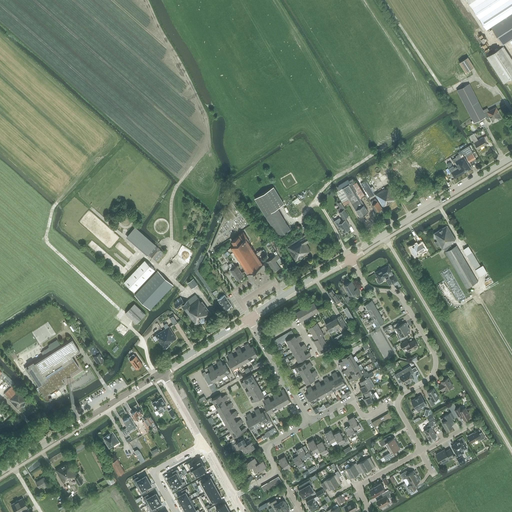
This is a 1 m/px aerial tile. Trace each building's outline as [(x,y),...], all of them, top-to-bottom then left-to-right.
[(511,0),(484,0),(472,8),(486,30),(491,27),(511,12),(511,0)] [(511,12),(491,27),(503,45),(510,40),(511,38),(511,12)] [(495,51),(486,56),(489,60),(497,55),(495,51)] [(468,57),(459,63),(466,73),(474,67),(468,57)] [(469,83),(457,90),(474,123),(486,116),(485,113),(480,104),(473,90),(469,83)] [(496,107),(485,113),(486,116),(487,118),(490,117),(493,123),(502,118),(498,110),(496,107)] [(478,140),(476,137),(474,133),(470,135),(478,149),(487,144),(483,137),(478,140)] [(475,158),(472,152),(469,146),(461,150),(461,151),(463,154),(465,153),(467,156),(466,156),(469,162),(475,158)] [(458,152),(459,154),(456,156),(456,157),(452,160),(454,163),(455,162),(458,167),(456,168),(456,166),(450,170),(451,173),(455,178),(471,169),(464,157),(461,158),(460,156),(463,154),(461,151),(458,152)] [(348,179),(339,186),(341,189),(336,192),(343,203),(349,199),(360,216),(368,211),(360,199),(365,196),(356,182),(356,183),(353,179),(349,181),(348,179)] [(369,185),(368,186),(365,188),(370,197),(374,194),(369,185)] [(255,199),(278,237),(291,229),(277,208),(284,204),(274,187),(255,199)] [(383,207),(397,199),(389,187),(385,189),(385,188),(375,194),(383,207)] [(376,199),(371,202),(372,204),(372,205),(376,211),(382,208),(376,199)] [(339,212),(343,219),(348,216),(344,209),(339,212)] [(331,216),(333,220),(340,216),(337,212),(331,216)] [(127,213),(126,213),(125,213),(124,214),(123,214),(122,214),(122,215),(121,215),(120,216),(120,217),(119,217),(119,218),(118,219),(118,220),(118,221),(118,222),(118,223),(118,224),(119,224),(119,225),(119,226),(120,226),(120,227),(121,228),(122,228),(123,229),(124,229),(125,229),(126,229),(127,229),(128,229),(129,229),(130,228),(131,228),(131,227),(132,227),(133,226),(133,225),(134,224),(134,223),(134,222),(134,221),(134,220),(134,219),(133,218),(133,217),(132,216),(131,215),(130,215),(130,214),(129,214),(128,214),(127,213)] [(349,225),(346,219),(342,222),(339,218),(334,221),(338,228),(340,227),(344,232),(350,228),(348,226),(349,225)] [(445,248),(447,251),(452,248),(451,245),(454,244),(452,241),(456,239),(448,225),(433,234),(434,235),(433,235),(435,239),(436,238),(443,250),(445,248)] [(164,252),(156,245),(135,227),(127,236),(148,255),(149,254),(157,261),(164,252)] [(258,257),(256,253),(248,242),(250,241),(243,231),(238,235),(239,236),(232,241),(235,245),(231,248),(248,274),(263,264),(258,257)] [(306,234),(287,246),(296,261),(307,254),(307,253),(311,250),(306,243),(310,241),(306,234)] [(98,253),(102,249),(91,239),(87,243),(98,253)] [(415,255),(426,249),(423,245),(419,248),(417,244),(411,247),(415,255)] [(452,248),(447,251),(445,252),(466,288),(478,281),(457,245),(452,248)] [(481,265),(469,245),(464,248),(480,276),(489,271),(484,263),(481,265)] [(256,252),(256,253),(258,257),(259,256),(264,253),(263,253),(264,253),(269,260),(266,261),(271,268),(272,267),(275,270),(280,267),(276,260),(280,258),(278,254),(271,258),(270,258),(264,249),(262,250),(261,249),(256,252)] [(145,260),(124,282),(134,291),(155,270),(145,260)] [(237,280),(243,275),(237,266),(230,270),(237,280)] [(388,266),(376,273),(378,277),(377,278),(376,279),(378,282),(380,283),(383,281),(383,279),(383,278),(388,275),(389,277),(393,275),(391,271),(388,266)] [(158,271),(135,295),(150,309),(173,285),(158,271)] [(393,275),(389,277),(393,283),(393,284),(394,283),(398,281),(394,274),(393,275)] [(188,283),(192,288),(198,284),(194,278),(188,283)] [(355,295),(360,293),(357,288),(356,289),(354,286),(354,285),(352,281),(345,285),(348,291),(347,292),(349,295),(354,293),(355,295)] [(446,298),(450,297),(445,283),(441,284),(446,298)] [(220,288),(215,292),(219,298),(218,299),(224,309),(231,305),(220,288)] [(336,304),(341,301),(336,294),(332,289),(328,292),(336,304)] [(181,305),(196,325),(202,321),(203,321),(205,319),(206,318),(211,313),(202,301),(201,302),(196,294),(185,302),(181,297),(175,302),(176,303),(175,304),(177,308),(181,305)] [(364,310),(365,311),(375,305),(372,300),(364,305),(366,308),(364,310)] [(308,306),(313,314),(319,311),(314,302),(308,306)] [(125,313),(137,324),(146,314),(135,303),(125,313)] [(375,305),(365,311),(366,313),(368,312),(370,315),(378,311),(375,305)] [(308,306),(302,309),(307,318),(313,314),(308,306)] [(301,321),(307,318),(302,309),(296,313),(301,321)] [(378,311),(370,315),(372,319),(370,320),(371,322),(381,316),(378,311)] [(173,316),(170,318),(174,325),(178,323),(173,316)] [(381,316),(371,322),(372,324),(374,322),(377,326),(384,322),(381,316)] [(335,328),(337,330),(339,329),(338,327),(340,325),(341,326),(342,327),(343,328),(344,328),(345,328),(347,326),(343,319),(339,321),(337,317),(331,321),(335,328)] [(335,328),(331,321),(326,324),(330,331),(335,328)] [(397,330),(398,332),(408,327),(407,326),(408,325),(406,323),(405,323),(405,322),(396,327),(394,325),(392,326),(395,331),(397,330)] [(166,329),(163,330),(170,343),(173,341),(176,338),(167,323),(164,325),(166,329)] [(312,334),(320,329),(317,323),(308,328),(312,334)] [(408,327),(398,332),(400,335),(398,336),(400,341),(406,338),(404,335),(410,331),(411,330),(409,327),(408,327)] [(322,336),(324,335),(320,329),(312,334),(315,340),(322,336)] [(163,330),(155,335),(163,348),(171,343),(170,343),(163,330)] [(289,338),(286,340),(289,345),(301,337),(299,335),(296,337),(295,335),(292,337),(289,338)] [(322,336),(315,340),(314,341),(317,347),(326,342),(322,336)] [(71,337),(24,368),(39,391),(38,391),(40,394),(41,394),(43,397),(50,393),(50,394),(58,389),(58,388),(64,383),(62,379),(66,376),(66,377),(71,376),(70,373),(79,368),(72,356),(80,350),(71,337)] [(302,340),(301,337),(289,345),(291,349),(300,344),(298,342),(302,340)] [(409,351),(418,346),(415,340),(408,344),(407,341),(400,344),(403,349),(407,347),(409,351)] [(329,348),(326,342),(317,347),(321,353),(329,348)] [(246,344),(254,357),(258,355),(253,346),(251,347),(248,343),(246,344)] [(104,360),(98,350),(93,344),(88,347),(92,355),(94,353),(95,355),(93,357),(96,362),(97,361),(99,363),(104,360)] [(254,357),(246,344),(244,345),(247,350),(245,351),(250,360),(254,357)] [(301,346),(300,344),(291,349),(294,353),(306,346),(304,344),(301,346)] [(307,348),(306,346),(294,353),(296,357),(304,352),(303,350),(307,348)] [(250,360),(245,351),(243,352),(240,348),(238,349),(246,362),(250,360)] [(246,362),(238,349),(236,350),(238,354),(236,355),(241,364),(246,362)] [(241,364),(236,355),(234,357),(232,352),(230,354),(237,367),(241,364)] [(306,354),(304,352),(296,357),(298,361),(311,354),(309,352),(306,354)] [(340,364),(353,357),(351,352),(342,358),(343,360),(339,362),(340,364)] [(136,369),(143,365),(136,356),(135,356),(134,354),(128,358),(130,360),(136,369)] [(233,369),(237,367),(230,354),(228,355),(230,359),(228,360),(233,369)] [(353,357),(340,364),(341,366),(345,364),(347,366),(356,361),(353,357)] [(221,360),(219,361),(226,374),(231,372),(225,363),(223,364),(221,360)] [(219,361),(217,362),(219,367),(217,368),(222,377),(226,374),(219,361)] [(356,361),(347,366),(348,368),(344,371),(345,373),(358,365),(356,361)] [(299,371),(311,364),(310,362),(307,364),(305,362),(294,368),(297,372),(299,371)] [(313,366),(311,364),(299,371),(302,375),(310,370),(309,368),(313,366)] [(212,365),(210,366),(218,379),(222,377),(217,368),(215,369),(212,365)] [(358,365),(345,373),(346,375),(350,372),(351,374),(361,369),(358,365)] [(210,366),(208,367),(211,371),(208,372),(209,372),(210,375),(212,378),(213,381),(214,382),(218,379),(210,366)] [(407,372),(404,373),(409,382),(414,379),(411,374),(414,372),(410,366),(405,369),(407,372)] [(366,371),(363,368),(361,369),(351,374),(353,377),(348,379),(350,381),(363,373),(366,371)] [(304,379),(316,372),(315,370),(311,372),(310,370),(302,375),(304,379)] [(2,371),(0,373),(0,375),(11,386),(14,382),(2,371)] [(368,373),(364,376),(365,379),(360,382),(362,386),(360,387),(363,392),(370,388),(375,385),(370,377),(374,375),(372,371),(368,373)] [(317,375),(316,372),(304,379),(307,384),(315,379),(314,377),(317,375)] [(334,373),(341,386),(346,383),(340,375),(338,376),(336,372),(334,373)] [(409,382),(404,373),(402,375),(400,372),(395,375),(399,381),(401,379),(404,385),(409,382)] [(341,386),(334,373),(331,374),(334,378),(332,379),(337,388),(341,386)] [(242,385),(254,378),(252,374),(243,379),(244,381),(241,383),(242,385)] [(337,388),(332,379),(330,381),(327,376),(325,377),(333,391),(337,388)] [(333,391),(325,377),(323,379),(326,383),(323,384),(329,393),(333,391)] [(247,386),(248,388),(257,383),(254,378),(242,385),(244,388),(247,386)] [(446,390),(453,386),(448,378),(441,382),(442,384),(439,385),(442,391),(445,389),(446,390)] [(329,393),(323,384),(321,385),(319,381),(317,382),(325,396),(329,393)] [(325,396),(317,382),(315,384),(317,388),(315,389),(320,398),(325,396)] [(257,383),(248,388),(249,390),(246,391),(247,394),(259,387),(257,383)] [(10,401),(18,409),(29,398),(14,384),(4,393),(11,400),(10,401)] [(320,398),(315,389),(313,390),(311,386),(309,387),(316,400),(320,398)] [(252,394),(253,396),(262,391),(259,387),(247,394),(249,396),(252,394)] [(312,403),(316,400),(309,387),(307,388),(309,393),(307,394),(312,403)] [(373,393),(370,388),(363,392),(366,397),(364,398),(367,403),(379,397),(376,391),(373,393)] [(434,401),(439,397),(434,388),(427,392),(431,399),(428,400),(432,406),(436,404),(434,401)] [(281,395),(286,403),(290,401),(284,389),(281,390),(283,394),(281,395)] [(264,395),(262,391),(253,396),(254,398),(251,400),(252,402),(264,395)] [(286,403),(281,395),(279,396),(277,393),(275,394),(282,406),(286,403)] [(214,404),(227,396),(226,394),(222,396),(221,394),(212,400),(214,404)] [(282,406),(275,394),(273,395),(275,399),(273,400),(278,408),(282,406)] [(217,408),(226,403),(224,400),(229,398),(227,396),(214,404),(217,408)] [(412,401),(412,402),(412,403),(412,404),(413,405),(414,405),(416,409),(417,409),(418,411),(419,411),(423,408),(424,407),(427,405),(421,396),(416,399),(416,398),(412,401)] [(162,397),(152,403),(156,410),(155,411),(157,415),(160,414),(159,414),(165,410),(163,407),(166,405),(162,397)] [(278,408),(273,400),(271,401),(269,398),(267,399),(274,411),(278,408)] [(269,413),(274,411),(267,399),(264,400),(266,403),(264,405),(269,413)] [(219,412),(232,404),(231,402),(227,405),(226,403),(217,408),(219,412)] [(221,416),(230,411),(229,409),(233,406),(232,404),(219,412),(221,416)] [(468,418),(470,417),(465,408),(461,410),(460,407),(455,410),(458,416),(461,415),(464,420),(465,420),(468,419),(468,418)] [(257,409),(264,422),(266,421),(267,423),(271,421),(266,412),(264,413),(263,411),(261,412),(259,408),(257,409)] [(137,411),(133,413),(131,414),(135,420),(136,419),(138,421),(143,418),(142,416),(143,415),(140,409),(137,411)] [(264,422),(257,409),(255,410),(257,414),(255,416),(260,425),(264,422)] [(224,420),(237,413),(236,411),(232,413),(230,411),(221,416),(224,420)] [(226,424),(235,419),(234,417),(238,415),(237,413),(224,420),(226,424)] [(260,425),(255,416),(253,417),(250,413),(248,414),(256,427),(260,425)] [(156,424),(150,414),(145,418),(144,419),(145,421),(143,422),(148,431),(151,430),(148,425),(151,423),(152,426),(156,424)] [(252,430),(256,427),(248,414),(246,415),(249,419),(246,420),(252,430)] [(446,420),(442,422),(447,430),(452,427),(449,421),(452,420),(449,414),(444,417),(446,420)] [(351,424),(354,430),(360,426),(354,416),(348,419),(351,424)] [(124,420),(123,421),(127,427),(122,430),(125,435),(129,433),(128,431),(136,427),(130,417),(126,419),(126,418),(123,420),(124,420)] [(228,429),(242,421),(241,419),(236,421),(235,419),(226,424),(228,429)] [(429,428),(424,431),(430,440),(437,436),(432,429),(438,425),(435,419),(429,423),(430,424),(428,426),(429,428)] [(231,433),(240,427),(239,425),(243,423),(242,421),(228,429),(231,433)] [(357,435),(354,430),(351,424),(345,428),(351,438),(357,435)] [(233,437),(234,437),(247,429),(245,427),(241,430),(240,427),(231,433),(233,437)] [(337,440),(334,434),(331,429),(325,433),(327,437),(325,439),(329,446),(331,444),(332,444),(331,443),(337,440)] [(337,440),(340,445),(346,441),(340,431),(334,434),(337,440)] [(482,432),(479,434),(477,431),(472,434),(467,436),(471,443),(477,439),(479,441),(485,438),(482,432)] [(109,449),(120,442),(113,432),(104,438),(106,442),(105,442),(109,449)] [(388,448),(397,443),(396,441),(397,441),(395,437),(387,442),(385,438),(379,442),(381,446),(386,443),(388,448)] [(456,447),(453,449),(458,456),(463,453),(462,450),(467,448),(463,442),(465,441),(462,437),(458,440),(459,441),(455,444),(456,447)] [(236,450),(241,448),(241,447),(247,444),(244,438),(233,444),(236,450)] [(314,453),(320,450),(317,444),(314,439),(307,443),(314,453)] [(252,441),(247,444),(241,447),(241,448),(245,453),(255,447),(252,441)] [(320,450),(322,455),(328,451),(322,441),(317,444),(320,450)] [(398,445),(397,443),(388,448),(391,452),(384,457),(386,461),(395,456),(393,452),(401,448),(399,444),(398,445)] [(298,448),(296,449),(299,454),(302,460),(303,460),(308,457),(302,444),(298,447),(298,448)] [(436,454),(440,462),(448,458),(449,460),(455,457),(450,449),(446,451),(444,449),(436,454)] [(299,454),(293,458),(299,468),(305,465),(303,460),(302,460),(299,454)] [(291,466),(285,456),(279,459),(285,470),(291,466)] [(247,470),(252,467),(252,466),(258,463),(255,457),(244,464),(247,470)] [(363,461),(369,470),(373,468),(375,466),(370,457),(363,461)] [(118,459),(111,462),(118,475),(119,474),(125,471),(118,459)] [(192,461),(187,464),(191,471),(203,464),(201,459),(194,463),(192,461)] [(263,460),(258,463),(252,466),(252,467),(256,472),(266,466),(263,460)] [(357,464),(361,472),(362,474),(365,472),(369,470),(363,461),(357,464)] [(69,462),(56,470),(63,483),(67,481),(67,482),(74,478),(78,485),(83,483),(79,475),(77,476),(69,462)] [(359,473),(361,472),(357,464),(356,462),(350,466),(355,475),(359,473)] [(203,464),(191,471),(191,472),(191,471),(195,479),(201,476),(199,473),(206,469),(203,465),(203,464)] [(351,478),(355,475),(350,466),(343,470),(349,479),(351,478)] [(174,474),(167,478),(170,483),(180,477),(181,477),(179,472),(178,469),(172,472),(174,474)] [(408,481),(417,476),(414,471),(408,474),(406,471),(400,474),(403,479),(407,478),(408,481)] [(330,478),(335,487),(339,485),(342,483),(336,474),(330,478)] [(110,475),(106,478),(110,485),(114,482),(110,475)] [(138,476),(133,479),(137,487),(149,480),(146,475),(140,479),(138,476)] [(420,481),(417,476),(408,481),(410,484),(407,486),(410,491),(418,486),(416,483),(420,481)] [(45,488),(48,486),(46,483),(47,482),(44,477),(36,482),(39,487),(43,485),(45,488)] [(180,477),(170,483),(173,488),(179,484),(181,487),(186,484),(184,481),(183,482),(180,477)] [(205,477),(198,481),(202,489),(213,482),(211,477),(206,480),(205,477)] [(331,489),(335,487),(330,478),(324,481),(324,482),(321,484),(324,490),(327,488),(329,491),(331,489)] [(149,480),(137,487),(141,494),(147,491),(145,489),(152,485),(149,480)] [(299,491),(301,494),(301,493),(303,497),(307,495),(310,494),(310,493),(313,491),(310,485),(312,483),(310,480),(299,486),(301,489),(299,490),(300,491),(299,491)] [(213,482),(202,489),(205,493),(216,487),(213,482)] [(381,483),(370,489),(374,496),(385,490),(381,483)] [(216,487),(205,493),(207,497),(218,491),(216,487)] [(183,493),(178,496),(180,501),(188,497),(188,496),(186,492),(188,491),(187,488),(182,491),(183,493)] [(306,502),(311,511),(319,506),(315,501),(319,498),(319,497),(325,493),(323,489),(316,493),(318,496),(314,498),(314,497),(306,502)] [(390,493),(389,490),(382,494),(383,497),(377,501),(380,508),(390,502),(387,498),(390,497),(388,494),(390,493)] [(218,491),(207,497),(210,503),(211,502),(213,505),(219,501),(217,499),(221,496),(218,491)] [(148,494),(143,497),(147,505),(148,504),(159,498),(156,493),(150,497),(148,494)] [(339,503),(345,500),(342,494),(336,498),(339,503)] [(188,497),(180,501),(183,506),(192,500),(189,496),(188,496),(188,497)] [(15,511),(19,511),(27,507),(22,498),(11,505),(15,511)] [(159,498),(148,504),(150,509),(151,511),(157,509),(155,507),(162,503),(159,498)] [(61,499),(48,505),(50,509),(44,511),(57,511),(61,510),(62,511),(65,510),(64,507),(65,506),(61,499)] [(276,499),(270,503),(275,511),(287,505),(285,501),(284,501),(283,500),(278,503),(276,499)] [(192,500),(183,506),(185,510),(193,505),(193,506),(194,505),(192,500)] [(350,511),(357,508),(354,502),(350,504),(350,503),(344,506),(347,511),(350,511)] [(220,511),(228,508),(225,503),(216,508),(218,511),(220,511)]
